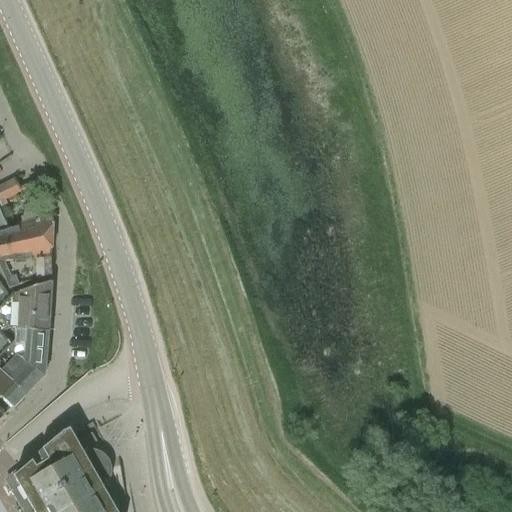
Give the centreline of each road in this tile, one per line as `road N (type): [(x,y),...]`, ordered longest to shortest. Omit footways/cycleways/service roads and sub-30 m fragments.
road 1 (tertiary): [(151,378),(100,214),(5,0)]
road 2 (residential): [(0,439),(62,366),(67,243),(38,163),(8,129)]
road 3 (tertiary): [(178,511),(151,378)]
